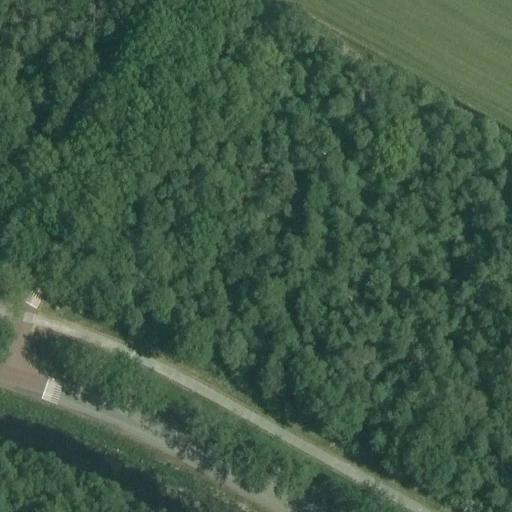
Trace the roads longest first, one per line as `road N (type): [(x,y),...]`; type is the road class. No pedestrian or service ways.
road 1 (unclassified): [(7,374),(24,317),(200,0)]
road 2 (tertiary): [(7,374),(156,431),(301,511)]
